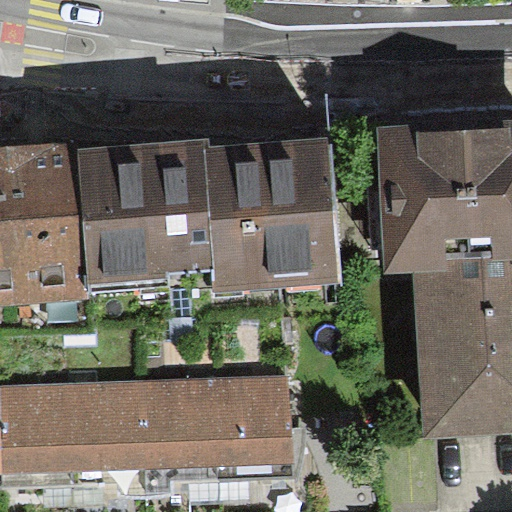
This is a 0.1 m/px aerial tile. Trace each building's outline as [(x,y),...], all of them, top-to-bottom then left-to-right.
[(392,275),(416,274),(511,268),(511,121),(384,128),(392,275)] [(89,176),(98,327),(347,313),(338,161),(89,176)] [(0,332),(98,327),(89,176),(0,180),(0,332)] [(511,432),(511,268),(416,274),(424,436),(511,432)] [(0,393),(0,481),(291,468),(287,380),(0,393)]
